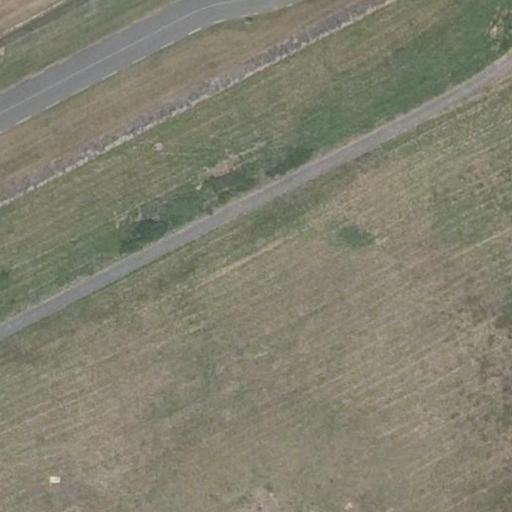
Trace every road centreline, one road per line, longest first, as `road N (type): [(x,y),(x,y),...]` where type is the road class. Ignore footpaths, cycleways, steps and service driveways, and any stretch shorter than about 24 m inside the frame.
road 1 (track): [(0,334),(511,59)]
road 2 (track): [(371,0),(0,194)]
